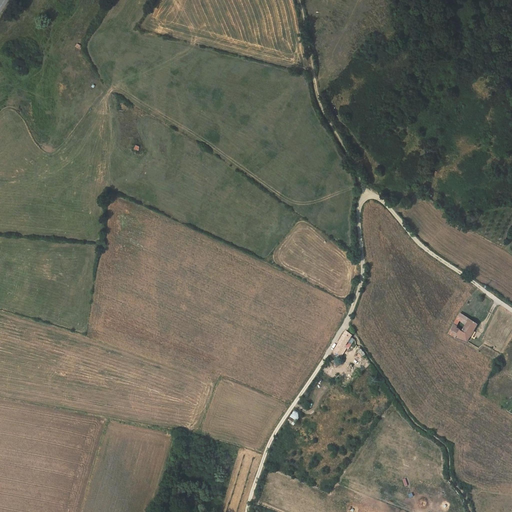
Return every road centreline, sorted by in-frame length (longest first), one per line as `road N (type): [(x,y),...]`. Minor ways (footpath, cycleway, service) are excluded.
road 1 (unclassified): [(511,310),(426,249),(371,195),(358,211),(361,285),(345,326)]
road 2 (track): [(345,326),(268,442),(246,511)]
